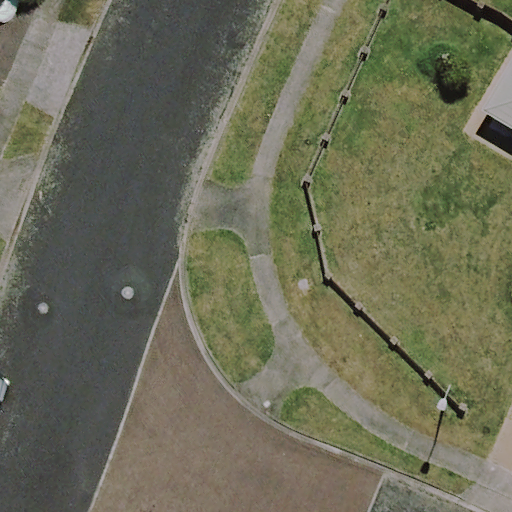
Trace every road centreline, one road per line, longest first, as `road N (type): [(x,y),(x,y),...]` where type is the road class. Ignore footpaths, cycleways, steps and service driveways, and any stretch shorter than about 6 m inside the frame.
road 1 (residential): [(205,0),(37,401)]
road 2 (residential): [(37,401),(294,511)]
